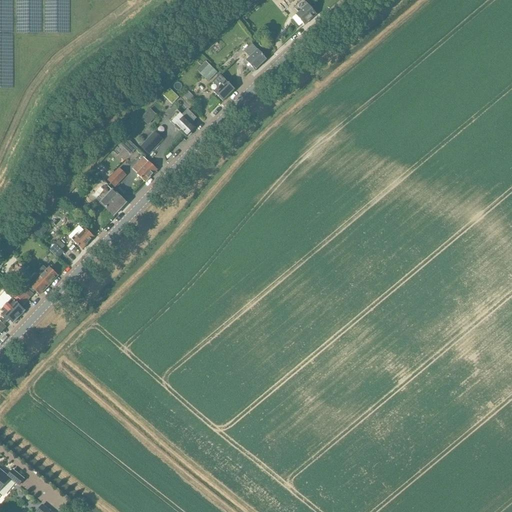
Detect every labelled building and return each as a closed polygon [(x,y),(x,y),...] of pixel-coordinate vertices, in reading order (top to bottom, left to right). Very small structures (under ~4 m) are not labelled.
[(307,5),(303,0),(293,8),(298,14),(295,16),(296,17),(293,19),(299,27),(302,24),(304,26),(317,15),(308,5),(307,5)] [(255,72),(267,61),(251,44),(244,51),(250,58),(245,62),(246,62),(244,64),(251,71),(253,69),(255,72)] [(196,71),(200,75),(200,74),(202,72),(207,67),(209,65),(205,61),(196,71)] [(208,83),(217,73),(209,65),(207,67),(202,72),(200,74),(200,75),(208,83)] [(223,103),(235,91),(221,77),(209,88),(223,103)] [(191,104),(196,99),(188,92),(184,97),(191,104)] [(150,109),(141,119),(148,126),(157,116),(150,109)] [(173,116),(169,121),(175,127),(186,138),(188,136),(190,136),(191,134),(191,133),(196,128),(191,124),(196,119),(187,110),(182,115),(178,111),(173,116)] [(149,155),(163,140),(154,132),(140,147),(149,155)] [(125,138),(113,150),(124,161),(136,149),(125,138)] [(147,164),(143,160),(133,170),(137,174),(136,175),(145,183),(157,170),(148,162),(147,164)] [(126,176),(119,169),(107,181),(115,188),(126,176)] [(114,217),(126,204),(112,191),(100,204),(114,217)] [(42,225),(34,234),(40,240),(48,231),(42,225)] [(82,250),(94,238),(85,230),(73,242),(82,250)] [(60,241),(56,245),(61,250),(65,246),(60,241)] [(58,259),(64,253),(61,250),(56,245),(49,251),(58,259)] [(33,269),(32,270),(37,274),(37,275),(41,278),(49,285),(58,276),(54,272),(55,270),(51,267),(49,268),(47,270),(44,267),(43,268),(38,263),(33,269)] [(39,296),(49,285),(37,274),(26,286),(33,294),(35,292),(39,296)] [(0,297),(0,309),(1,310),(4,313),(1,316),(6,321),(8,320),(10,321),(13,324),(20,316),(21,316),(22,316),(24,314),(24,313),(23,312),(24,312),(24,311),(14,302),(12,300),(13,299),(14,298),(18,294),(17,293),(17,292),(16,293),(14,291),(14,290),(10,286),(4,292),(5,293),(0,297)] [(25,287),(19,292),(28,301),(34,296),(25,287)] [(18,294),(14,298),(23,307),(28,301),(19,292),(18,294)] [(7,476),(0,470),(0,490),(9,480),(19,487),(24,479),(12,470),(7,476)] [(69,506),(73,510),(77,505),(73,501),(69,506)]
